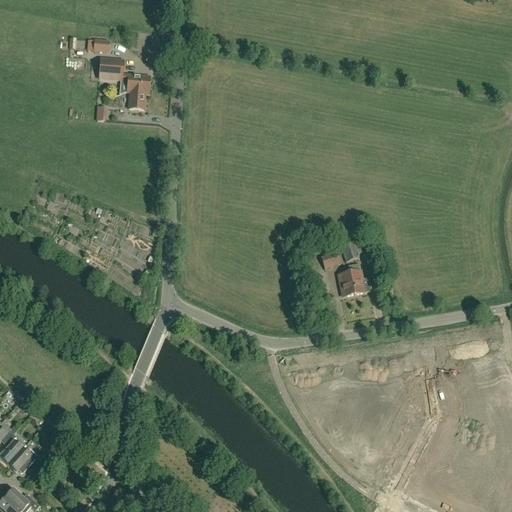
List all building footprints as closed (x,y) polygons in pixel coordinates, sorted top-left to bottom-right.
[(94,53),(108,54),(109,43),(95,41),(94,53)] [(99,81),(128,83),(127,94),(130,94),(129,111),(144,112),(145,96),(148,96),(150,79),(121,76),(122,62),(100,61),(99,81)] [(359,259),(357,251),(354,243),(341,247),(345,264),(359,259)] [(320,258),(324,271),(341,266),(336,253),(320,258)] [(343,298),(364,294),(371,292),(368,280),(362,281),(359,265),(348,267),(349,274),(339,276),(343,298)] [(0,430),(0,442),(0,443),(4,446),(14,436),(13,436),(17,431),(13,427),(6,436),(0,430)] [(14,436),(4,446),(9,450),(0,460),(8,467),(22,451),(26,447),(14,436)] [(29,468),(38,458),(30,451),(27,455),(22,451),(8,467),(16,474),(25,465),(29,468)] [(27,511),(31,508),(35,511),(40,508),(26,496),(23,500),(13,492),(6,500),(19,511),(27,511)] [(463,494),(456,508),(464,511),(479,511),(483,505),(463,494)] [(19,511),(6,500),(0,506),(0,509),(3,511),(19,511)]
